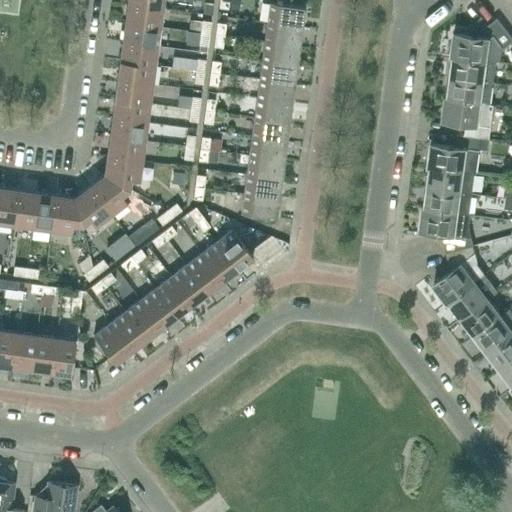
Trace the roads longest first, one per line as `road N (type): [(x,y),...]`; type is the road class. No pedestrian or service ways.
road 1 (residential): [(368,321),(411,11)]
road 2 (residential): [(112,443),(277,321),(304,313),(368,321)]
road 3 (residential): [(511,490),(368,321)]
road 4 (residential): [(0,138),(68,144),(82,0)]
